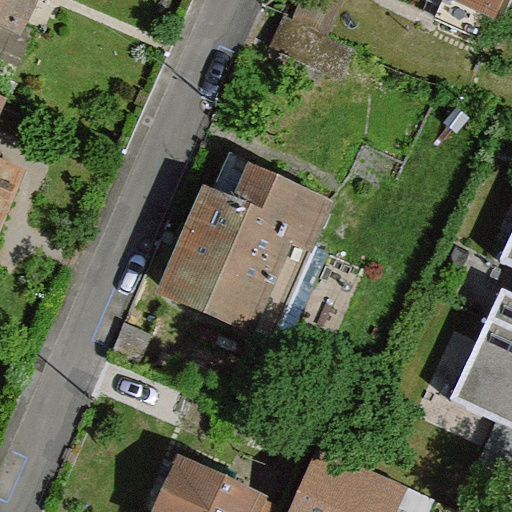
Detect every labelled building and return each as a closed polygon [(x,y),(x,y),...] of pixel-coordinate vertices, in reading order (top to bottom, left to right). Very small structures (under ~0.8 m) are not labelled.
[(33,0),(0,0),(0,47),(12,52),(33,0)] [(511,0),(444,0),(500,26),(511,0)] [(242,215),(212,203),(171,305),(279,349),(333,217),(254,185),(242,215)] [(0,235),(15,198),(0,191),(0,235)] [(511,240),(506,254),(511,256),(511,285),(505,283),(455,391),(511,417),(511,240)] [(403,511),(408,501),(317,461),(293,511),(403,511)] [(276,511),(187,468),(165,511),(276,511)]
